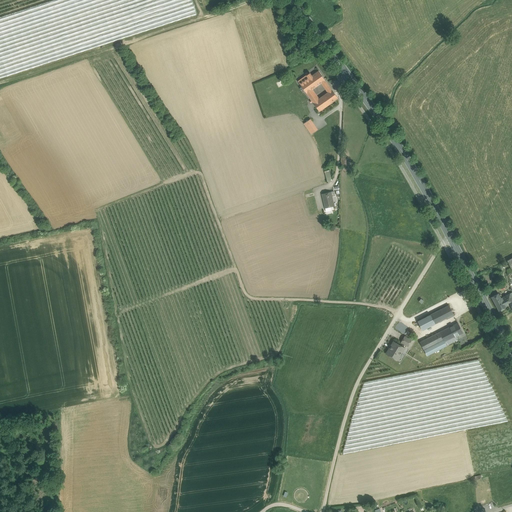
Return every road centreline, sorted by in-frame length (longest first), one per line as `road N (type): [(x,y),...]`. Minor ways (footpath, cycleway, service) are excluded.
road 1 (track): [(399,313),(252,298),(239,270),(231,270),(117,315),(100,219),(0,240)]
road 2 (primary): [(292,0),(382,122),(511,352)]
road 3 (track): [(322,511),(357,390),(450,238)]
road 4 (track): [(0,82),(253,0)]
